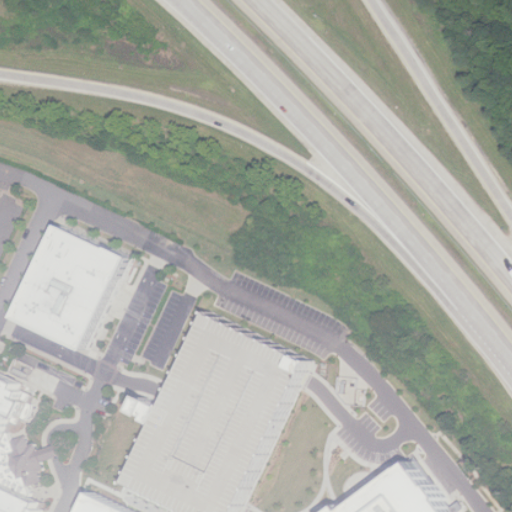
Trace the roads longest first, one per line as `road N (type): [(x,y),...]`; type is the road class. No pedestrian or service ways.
road 1 (motorway): [(0,74),(154,101),(258,140),(332,187),(441,278)]
road 2 (motorway): [(182,0),(378,201),(441,278)]
road 3 (motorway): [(511,281),(256,0)]
road 4 (motorway): [(511,216),(370,0)]
road 5 (residential): [(52,195),(0,307)]
